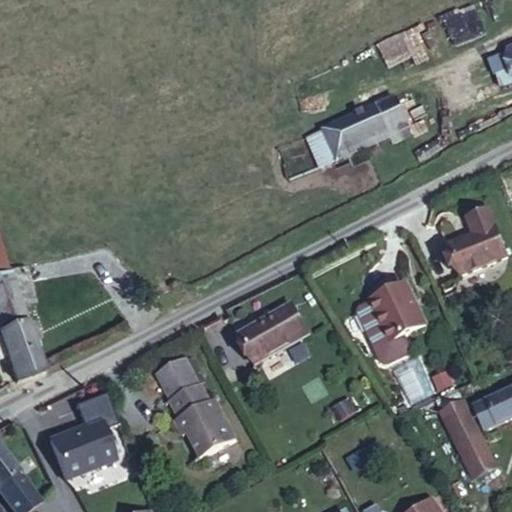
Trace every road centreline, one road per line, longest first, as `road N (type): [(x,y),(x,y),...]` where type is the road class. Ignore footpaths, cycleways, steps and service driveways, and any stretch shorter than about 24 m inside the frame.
road 1 (residential): [(16,397),(137,345),(356,223),(511,148)]
road 2 (unclassified): [(75,511),(16,397)]
